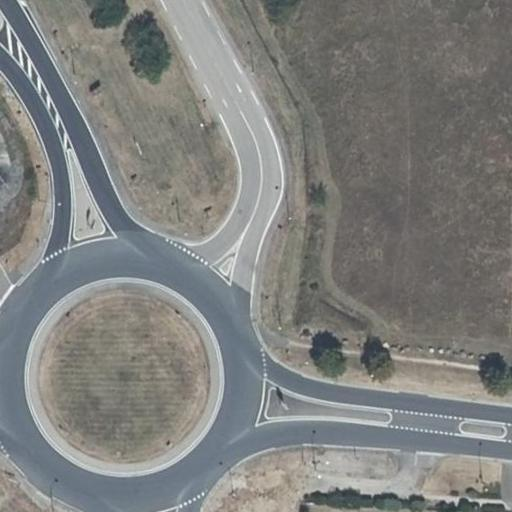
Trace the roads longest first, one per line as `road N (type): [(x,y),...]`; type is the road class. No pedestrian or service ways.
road 1 (primary): [(231,449),(290,430),(511,455)]
road 2 (motorway): [(132,249),(38,47),(5,0)]
road 3 (primary): [(511,410),(254,373)]
road 4 (unclassified): [(257,204),(262,174),(252,131),(184,0)]
road 5 (motorway): [(0,65),(52,144),(59,269)]
